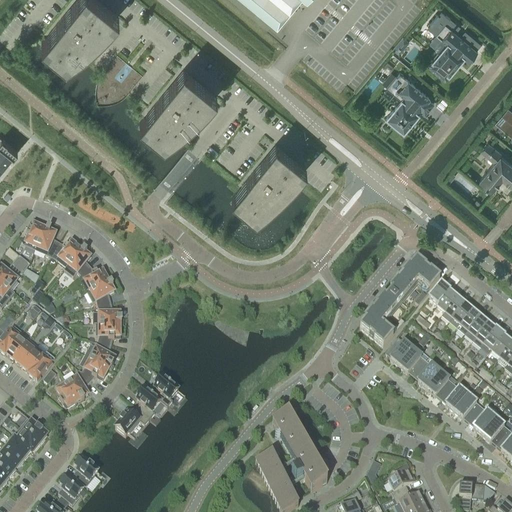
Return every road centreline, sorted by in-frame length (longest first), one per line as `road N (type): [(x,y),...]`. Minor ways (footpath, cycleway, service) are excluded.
road 1 (residential): [(511,470),(378,363),(352,393)]
road 2 (tertiary): [(189,511),(273,405),(324,366)]
road 3 (secondary): [(318,125),(166,0)]
road 4 (residential): [(132,293),(107,250),(57,213),(16,206),(0,225)]
road 5 (residential): [(398,186),(504,55)]
road 6 (residential): [(95,412),(118,389),(135,352),(132,293)]
road 7 (residential): [(310,251),(286,271),(251,278),(199,252)]
road 8 (residential): [(511,313),(454,265),(412,243)]
